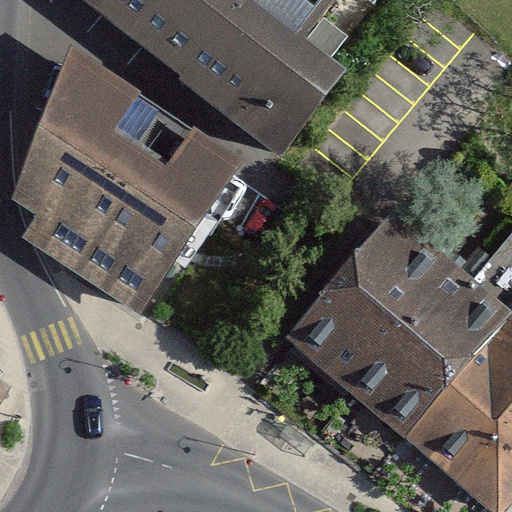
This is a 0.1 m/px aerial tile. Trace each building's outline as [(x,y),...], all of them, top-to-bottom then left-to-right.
[(310,49),(348,0),(76,0),(286,161),(349,79),(310,49)] [(146,307),(240,165),(76,55),(23,204),(44,219),(36,235),(146,307)] [(400,216),(290,344),(407,444),(511,323),(511,311),(477,281),(400,216)] [(511,240),(477,281),(511,311),(511,240)] [(485,511),(511,511),(511,323),(407,444),(485,511)] [(0,406),(11,388),(0,378),(0,406)]
